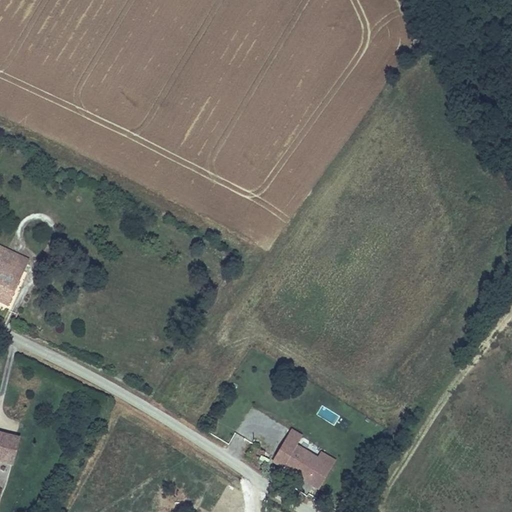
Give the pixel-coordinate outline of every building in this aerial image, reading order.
[(0,299),(10,304),(26,270),(6,260),(11,250),(0,245),(0,299)] [(11,250),(6,260),(26,270),(31,260),(11,250)] [(291,428),(272,461),(281,466),(309,483),(323,459),(318,456),(297,444),(303,435),(291,428)] [(6,432),(0,454),(0,460),(15,464),(22,436),(6,432)] [(254,443),(246,457),(257,463),(256,465),(264,469),(269,459),(261,455),(263,451),(258,449),(260,446),(254,443)] [(323,459),(309,483),(318,488),(325,478),(336,459),(321,451),(318,456),(323,459)]
